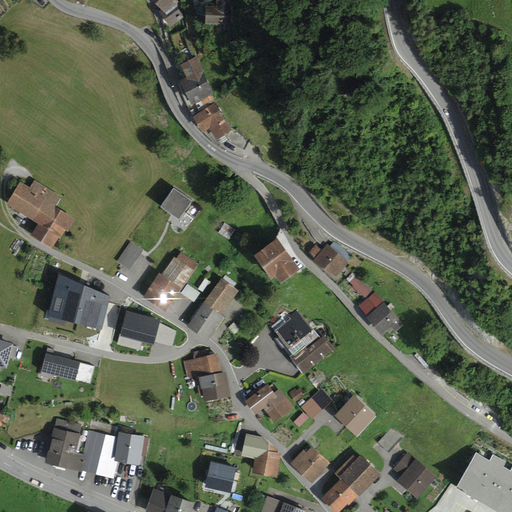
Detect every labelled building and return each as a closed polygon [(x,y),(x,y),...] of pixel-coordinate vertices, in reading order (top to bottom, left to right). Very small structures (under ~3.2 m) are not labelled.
[(152,0),(165,14),(162,17),(170,28),(185,17),(174,2),(176,0),(152,0)] [(230,0),(217,0),(217,8),(206,7),(205,25),(229,26),(230,0)] [(187,79),(180,82),(192,105),(214,94),(203,73),(205,72),(197,57),(180,66),(187,79)] [(215,103),(192,117),(202,134),(209,129),(216,141),(232,131),(215,103)] [(30,188),(20,182),(6,205),(38,225),(31,236),(52,249),(59,239),(60,240),(66,231),(68,233),(76,220),(56,207),(62,197),(35,180),(30,188)] [(193,202),(174,189),(160,208),(179,221),(193,202)] [(236,230),(224,223),(218,234),(229,240),(236,230)] [(277,239),(253,256),(271,281),(276,277),(281,284),(300,270),(277,239)] [(143,251),(131,242),(117,261),(129,270),(143,251)] [(330,247),(328,245),(323,251),(316,245),(308,254),(315,260),(313,261),(334,280),(349,263),(346,261),(351,256),(335,242),(330,247)] [(161,276),(159,274),(143,298),(165,313),(181,289),(182,290),(199,264),(181,252),(176,259),(174,257),(161,276)] [(366,298),(372,291),(353,272),(347,279),(366,298)] [(110,296),(58,274),(47,315),(101,328),(110,296)] [(210,282),(205,279),(198,289),(203,292),(210,282)] [(239,292),(222,280),(203,304),(189,327),(208,340),(224,317),(222,315),(239,292)] [(201,293),(188,284),(181,293),(194,302),(201,293)] [(375,293),(359,306),(368,317),(366,318),(383,336),(392,328),(396,332),(404,325),(375,293)] [(291,323),(277,335),(293,355),(290,357),(304,374),(335,349),(324,336),(321,339),(297,309),(287,318),(291,323)] [(160,320),(126,311),(117,345),(140,351),(142,342),(154,344),(154,341),(172,346),(176,330),(159,323),(160,320)] [(257,334),(269,343),(279,331),(267,322),(257,334)] [(0,371),(1,372),(2,368),(7,369),(10,357),(15,359),(19,347),(13,345),(13,344),(0,340),(0,371)] [(195,360),(185,361),(188,378),(198,376),(203,404),(231,398),(226,373),(222,374),(218,354),(210,355),(208,350),(193,353),(195,360)] [(94,366),(45,354),(41,373),(90,384),(94,366)] [(268,384),(244,402),(255,416),(264,410),(274,423),(294,408),(280,389),(274,393),(268,384)] [(305,395),(300,388),(297,390),(295,388),(289,393),(295,402),(305,395)] [(322,388),(301,407),(312,420),(333,400),(322,388)] [(81,425),(57,419),(45,464),(81,473),(82,472),(114,479),(119,463),(115,462),(119,433),(120,428),(91,420),(89,431),(81,428),(81,425)] [(149,438),(119,433),(115,462),(119,463),(139,466),(141,456),(146,457),(149,438)] [(265,438),(247,435),(241,457),(255,460),(252,474),(277,478),(281,454),(265,438)] [(238,438),(235,449),(241,450),(244,439),(238,438)] [(303,450),(290,463),(311,484),(330,465),(312,447),(306,453),(303,450)] [(437,477),(408,452),(392,470),(401,477),(397,481),(418,499),(437,477)] [(503,511),(511,511),(511,465),(510,470),(503,466),(506,462),(493,455),(490,461),(476,453),(457,486),(503,511)] [(340,480),(321,499),(334,511),(340,511),(347,505),(349,506),(381,475),(361,455),(357,459),(354,455),(335,474),(340,480)] [(236,467),(210,461),(205,487),(231,492),(236,467)] [(191,511),(194,504),(154,490),(145,511),(191,511)] [(204,505),(198,502),(194,511),(238,511),(239,509),(207,496),(204,505)] [(279,511),(283,502),(267,496),(261,511),(279,511)] [(308,511),(284,503),(280,511),(308,511)]
